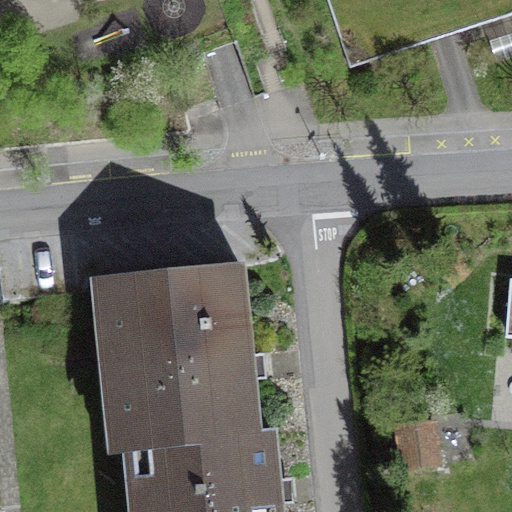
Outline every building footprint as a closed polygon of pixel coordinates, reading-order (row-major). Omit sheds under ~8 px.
[(327,0),(350,68),(440,39),(427,0),(327,0)] [(511,0),(427,0),(440,39),(511,15),(511,0)] [(256,436),(256,435),(239,268),(110,282),(128,449),(143,447),(256,436)] [(256,436),(143,447),(149,511),(278,511),(271,433),(256,435),(256,436)] [(403,467),(437,462),(435,440),(400,445),(403,467)]
